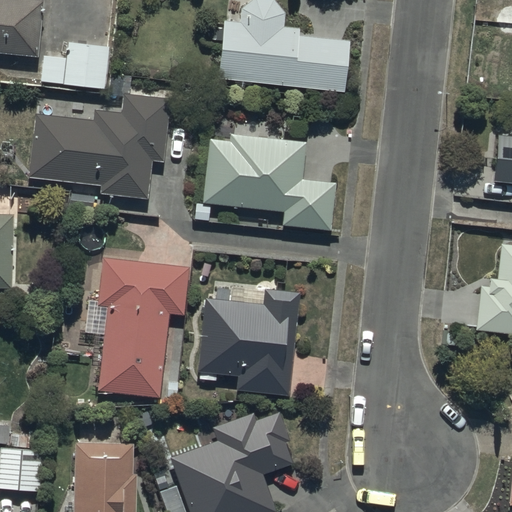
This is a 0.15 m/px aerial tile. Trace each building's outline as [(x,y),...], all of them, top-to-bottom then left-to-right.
[(43,0),(0,0),(0,49),(38,53),(43,0)] [(223,16),(219,75),(345,88),(351,36),(300,31),(301,24),(285,22),(286,7),(280,0),(248,0),(242,6),(242,17),(223,16)] [(511,7),(480,5),(476,72),(511,74),(511,7)] [(44,52),(41,79),(106,85),(110,43),(69,39),(68,54),(44,52)] [(36,111),(30,173),(103,180),(102,190),(149,194),(152,156),(167,158),(173,95),(129,91),(131,72),(110,70),(107,92),(123,93),(121,110),(94,107),(93,117),(36,111)] [(210,135),(204,199),(197,199),(196,216),(211,217),(212,202),(286,208),(285,221),(333,225),(337,179),(304,176),(308,137),(233,131),(232,137),(210,135)] [(511,133),(499,132),(495,178),(511,179),(511,133)] [(0,283),(13,284),(15,210),(0,209),(0,283)] [(479,282),(475,328),(511,331),(511,242),(502,242),(499,274),(491,273),(490,282),(479,282)] [(189,263),(103,254),(98,301),(109,302),(100,388),(161,394),(170,309),(184,311),(189,263)] [(216,378),(217,371),(237,373),(236,387),(291,392),(301,288),(266,285),(264,301),(206,295),(199,370),(201,370),(201,376),(216,378)] [(217,435),(169,453),(191,511),(265,511),(279,507),(265,471),(295,460),(287,439),(291,437),(280,409),(257,418),(254,410),(213,425),(217,435)] [(0,440),(9,441),(11,423),(0,421),(0,440)] [(134,440),(76,439),(75,511),(136,511),(137,470),(133,470),(134,440)] [(44,447),(0,444),(0,450),(0,485),(41,488),(44,447)]
